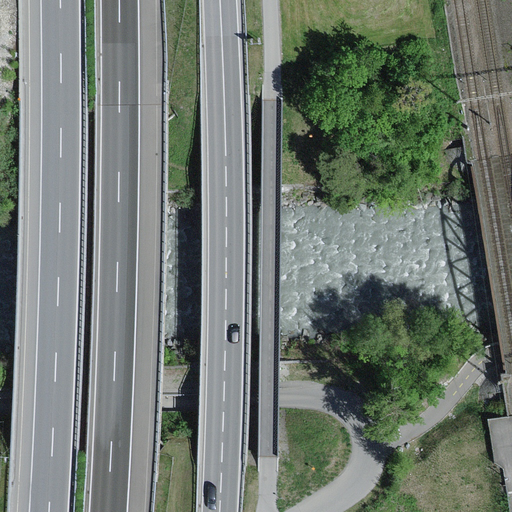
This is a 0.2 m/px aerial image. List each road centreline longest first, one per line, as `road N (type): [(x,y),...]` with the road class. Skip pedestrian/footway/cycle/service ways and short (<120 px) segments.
road 1 (motorway): [(61,0),(48,511)]
road 2 (motorway): [(108,511),(119,0)]
road 3 (unclassified): [(218,511),(220,0)]
